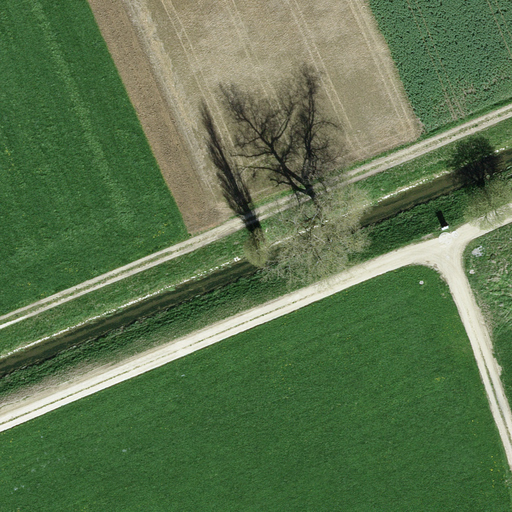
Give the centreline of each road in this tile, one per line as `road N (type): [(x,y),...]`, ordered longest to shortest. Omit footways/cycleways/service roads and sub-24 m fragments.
road 1 (track): [(0,320),(511,106)]
road 2 (track): [(511,212),(0,425)]
road 3 (track): [(442,242),(511,449)]
